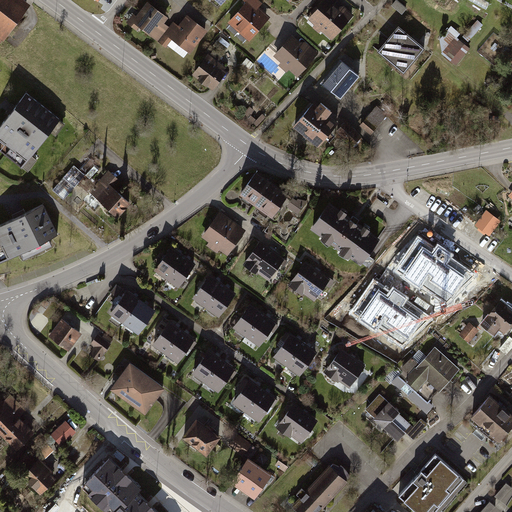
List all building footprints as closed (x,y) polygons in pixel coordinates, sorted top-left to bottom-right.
[(28,0),(0,0),(0,38),(5,42),(34,4),(28,0)] [(257,0),(241,0),(227,17),(251,36),(272,12),(257,0)] [(325,0),(323,0),(301,26),(327,47),(350,21),(325,0)] [(136,15),(129,22),(161,47),(166,40),(189,58),(209,32),(187,15),(181,22),(178,20),(171,29),(166,25),(171,20),(150,4),(140,18),(136,15)] [(398,25),(378,49),(403,71),(424,47),(398,25)] [(458,62),(472,46),(452,29),(439,44),(458,62)] [(292,32),(272,54),(297,77),(317,55),(292,32)] [(205,54),(191,72),(213,89),(227,71),(205,54)] [(343,64),(326,85),(343,98),(360,77),(343,64)] [(56,120),(24,95),(0,125),(0,153),(18,168),(56,120)] [(342,122),(316,102),(295,129),(321,150),(342,122)] [(372,132),(389,113),(378,103),(361,122),(372,132)] [(88,156),(80,165),(86,171),(94,162),(88,156)] [(64,195),(86,173),(75,162),(53,184),(64,195)] [(119,163),(99,184),(128,212),(141,198),(126,184),(134,177),(119,163)] [(257,172),(240,196),(271,218),(288,195),(257,172)] [(297,194),(287,207),(298,215),(308,202),(297,194)] [(335,199),(313,229),(366,267),(389,237),(335,199)] [(0,260),(54,235),(41,207),(0,226),(0,260)] [(218,211),(201,234),(230,255),(247,232),(218,211)] [(489,215),(480,226),(487,232),(496,220),(489,215)] [(259,240),(243,263),(272,284),(288,261),(259,240)] [(419,240),(399,269),(447,302),(475,276),(449,258),(450,255),(439,248),(437,252),(419,240)] [(170,248),(153,271),(179,290),(196,267),(170,248)] [(305,262),(288,285),(317,306),(334,282),(305,262)] [(209,276),(192,299),(218,318),(235,294),(209,276)] [(375,283),(354,313),(402,345),(429,319),(404,302),(407,299),(394,291),(392,294),(375,283)] [(127,290),(110,314),(139,334),(156,311),(127,290)] [(511,327),(511,308),(502,300),(482,324),(495,334),(499,329),(505,335),(511,327)] [(251,303),(234,327),(263,347),(280,324),(251,303)] [(62,318),(48,335),(70,351),(83,333),(62,318)] [(170,322),(153,345),(182,366),(199,343),(170,322)] [(470,322),(460,333),(468,340),(477,329),(470,322)] [(114,339),(105,333),(102,337),(98,334),(91,344),(95,347),(89,354),(99,360),(114,339)] [(290,334),(273,357),(302,378),(319,354),(290,334)] [(405,372),(393,381),(427,411),(432,405),(429,402),(458,369),(434,348),(421,365),(413,358),(402,369),(405,372)] [(343,349),(327,370),(351,388),(366,367),(343,349)] [(209,351),(192,374),(221,395),(238,372),(209,351)] [(131,363),(112,390),(147,414),(166,387),(131,363)] [(250,379),(234,402),(263,423),(279,399),(250,379)] [(380,395),(367,409),(399,438),(407,429),(415,436),(426,424),(421,420),(414,427),(397,412),(398,411),(380,395)] [(511,417),(491,398),(472,419),(501,444),(511,431),(511,417)] [(17,400),(0,417),(0,421),(25,448),(45,429),(17,400)] [(292,405),(275,427),(301,445),(317,423),(292,405)] [(77,432),(66,420),(51,434),(61,446),(77,432)] [(197,420),(185,436),(207,452),(219,437),(197,420)] [(251,445),(237,435),(231,444),(244,454),(251,445)] [(437,452),(399,492),(420,511),(442,511),(470,482),(437,452)] [(175,511),(120,453),(94,477),(124,508),(119,511),(175,511)] [(48,456),(30,473),(47,491),(65,473),(48,456)] [(249,458),(235,479),(256,494),(270,473),(249,458)] [(328,464),(293,503),(303,511),(324,511),(350,484),(328,464)]
